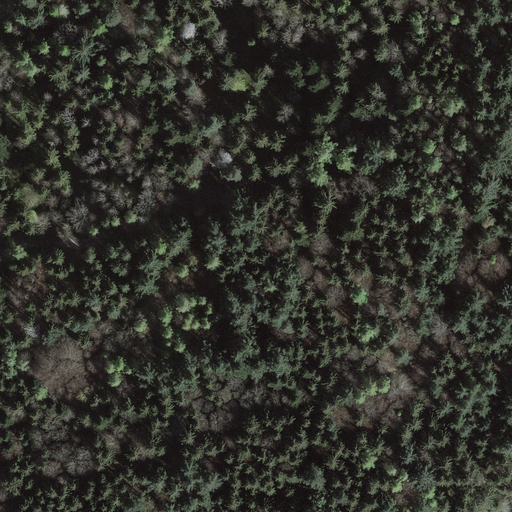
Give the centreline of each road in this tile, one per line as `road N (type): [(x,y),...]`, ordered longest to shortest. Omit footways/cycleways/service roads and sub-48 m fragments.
road 1 (track): [(352,511),(431,349),(464,235),(473,104),(470,66),(446,0)]
road 2 (track): [(0,498),(37,478),(382,373),(431,349)]
road 3 (track): [(209,198),(245,185),(320,179),(353,163),(397,90),(414,0)]
road 4 (track): [(209,198),(173,259),(124,311),(0,350)]
road 5 (track): [(0,238),(105,237),(209,198)]
